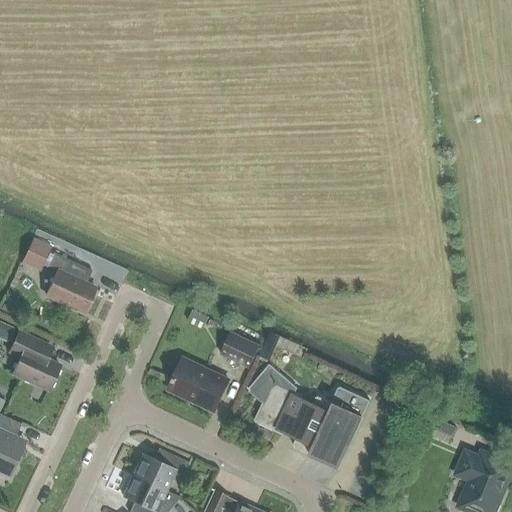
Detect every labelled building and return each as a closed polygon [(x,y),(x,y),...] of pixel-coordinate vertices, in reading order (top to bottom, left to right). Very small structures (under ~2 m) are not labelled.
[(32,238),(23,257),(42,265),(51,247),(32,238)] [(45,295),(84,313),(95,289),(85,284),(91,271),(52,253),(45,267),(55,272),(45,295)] [(208,317),(192,309),(186,322),(202,329),(208,317)] [(13,328),(0,321),(0,339),(6,343),(13,328)] [(12,344),(8,353),(19,358),(11,373),(48,390),(59,366),(46,360),(52,347),(39,341),(18,331),(12,344)] [(259,345),(229,331),(218,355),(248,369),(259,345)] [(213,412),(228,380),(183,359),(173,378),(171,382),(172,382),(168,391),(213,412)] [(302,396),(294,392),(296,388),(269,364),(248,388),(263,403),(254,422),(281,435),(282,434),(281,433),(282,432),(297,439),(294,446),(293,447),(338,468),(370,401),(339,387),(332,403),(316,396),(316,397),(316,398),(313,405),(300,399),(301,397),(302,396)] [(409,410),(389,400),(382,415),(402,425),(409,410)] [(455,427),(432,418),(425,435),(447,444),(455,427)] [(0,473),(7,477),(19,452),(24,441),(18,438),(15,436),(0,429),(0,473)] [(165,491),(175,471),(182,474),(188,463),(158,449),(152,460),(141,455),(132,476),(165,491)] [(470,511),(493,511),(511,468),(511,464),(481,452),(479,457),(465,452),(455,474),(469,480),(458,507),(470,511)] [(166,511),(179,497),(165,491),(132,476),(122,496),(133,502),(128,511),(166,511)] [(237,504),(225,498),(226,497),(213,491),(203,511),(218,511),(221,507),(232,511),(258,511),(237,502),(237,504)]
